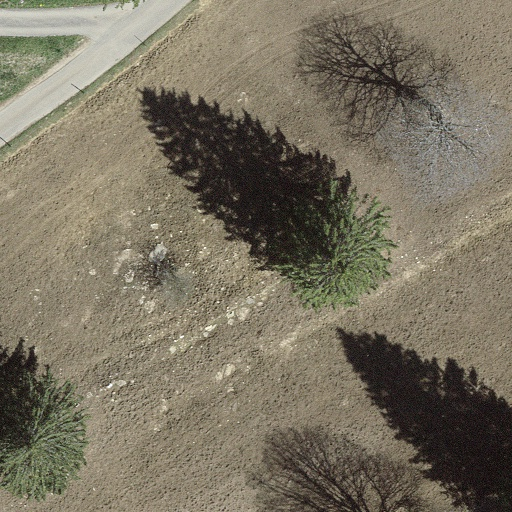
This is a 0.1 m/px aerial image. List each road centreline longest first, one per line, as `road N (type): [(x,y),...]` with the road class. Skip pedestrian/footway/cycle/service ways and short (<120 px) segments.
road 1 (unclassified): [(165,0),(0,128)]
road 2 (track): [(148,15),(0,23)]
